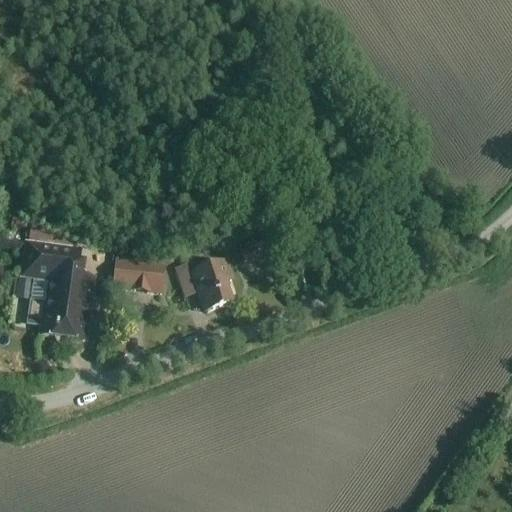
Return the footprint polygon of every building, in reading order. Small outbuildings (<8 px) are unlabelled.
[(20,218),(17,232),(37,235),(40,222),(20,218)] [(238,251),(244,268),(272,259),(266,242),(238,251)] [(44,328),(43,338),(55,340),(57,345),(67,346),(70,342),(82,344),(91,282),(76,280),(79,257),(28,250),(24,278),(51,282),(47,308),(36,307),(32,310),(31,323),(33,327),(44,328)] [(113,292),(160,297),(163,269),(116,264),(113,292)] [(230,306),(224,286),(231,284),(225,267),(203,274),(200,266),(177,273),(186,299),(198,295),(204,315),(230,306)] [(118,337),(123,353),(145,347),(141,331),(118,337)]
